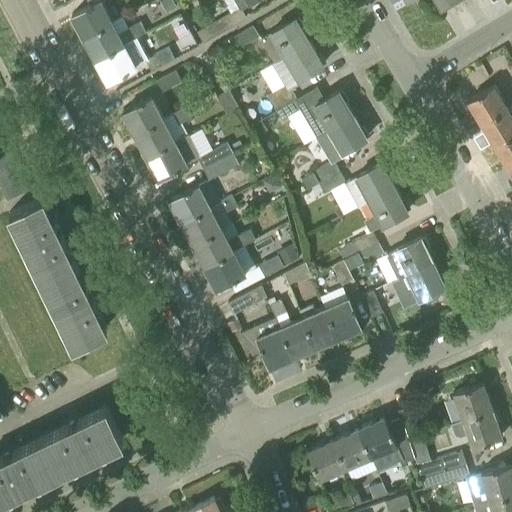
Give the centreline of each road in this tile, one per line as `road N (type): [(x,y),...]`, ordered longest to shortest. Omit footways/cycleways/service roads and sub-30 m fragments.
road 1 (residential): [(250,432),(20,0)]
road 2 (residential): [(250,432),(511,315)]
road 3 (residential): [(511,277),(415,87)]
road 4 (residential): [(86,511),(250,432)]
